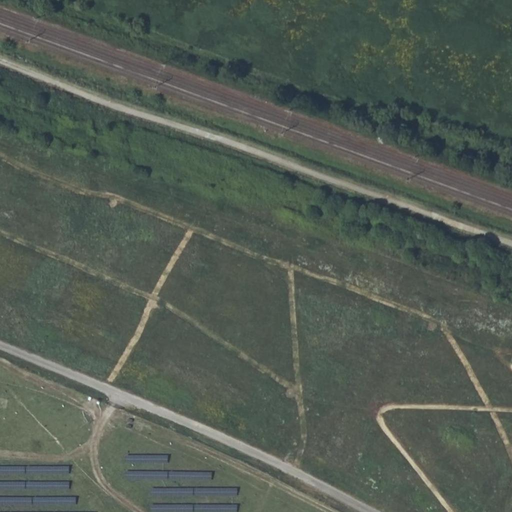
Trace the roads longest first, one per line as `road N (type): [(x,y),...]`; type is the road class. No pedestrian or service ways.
road 1 (track): [(0,60),(511,242)]
road 2 (track): [(109,410),(331,511)]
road 3 (track): [(117,392),(90,450),(101,482),(142,511)]
